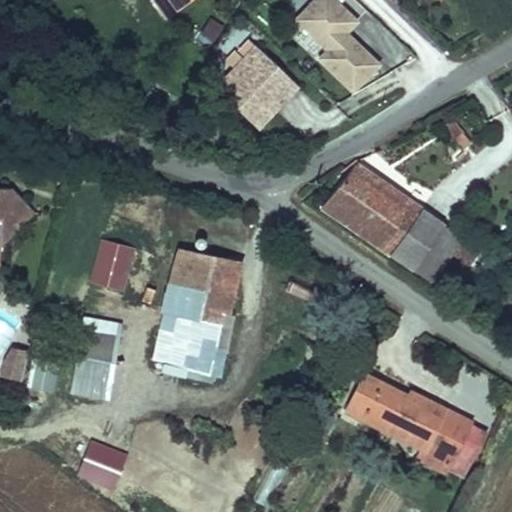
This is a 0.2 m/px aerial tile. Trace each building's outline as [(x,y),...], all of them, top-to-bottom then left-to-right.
[(158,0),(169,16),(178,10),(171,0),(158,0)] [(171,0),(178,10),(193,0),(171,0)] [(352,36),(363,24),(336,0),(324,0),(303,23),(335,53),(327,62),(361,94),(386,67),(359,43),(356,46),(349,40),(352,36)] [(359,43),(352,36),(349,40),(356,46),(359,43)] [(257,66),(268,54),(259,47),(249,58),(257,66)] [(277,105),(287,93),(292,98),(303,85),(268,54),(257,66),(249,58),(220,90),(264,129),(281,109),(277,105)] [(281,109),(292,98),(287,93),(277,105),(281,109)] [(454,117),(440,127),(450,141),(464,130),(454,117)] [(336,171),(317,202),(348,221),(434,278),(462,233),(357,164),(348,179),(336,171)] [(0,257),(6,258),(8,240),(40,214),(42,198),(25,172),(0,170),(0,257)] [(173,267),(235,284),(242,262),(194,248),(198,232),(184,228),(173,267)] [(227,316),(235,284),(173,267),(154,333),(213,350),(222,315),(227,316)] [(133,274),(124,305),(150,312),(158,281),(133,274)] [(108,401),(123,322),(80,314),(66,393),(108,401)] [(222,315),(213,350),(225,353),(227,316),(222,315)] [(1,358),(9,361),(22,328),(15,325),(5,342),(1,358)] [(9,361),(21,364),(31,330),(22,328),(9,361)] [(418,456),(445,470),(461,439),(471,418),(411,388),(408,394),(364,372),(346,407),(423,445),(418,456)] [(481,449),(491,428),(471,418),(461,439),(481,449)] [(134,494),(155,460),(120,439),(99,473),(134,494)]
